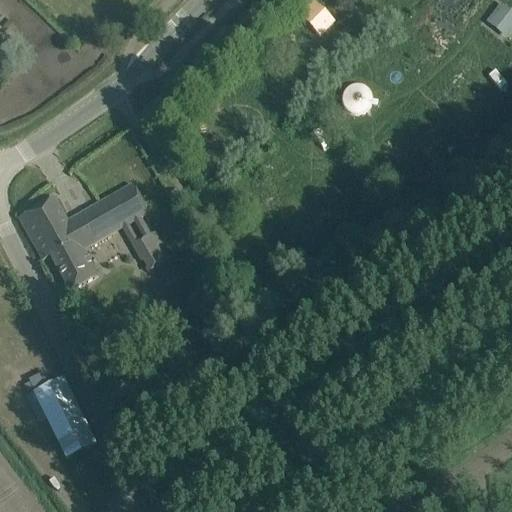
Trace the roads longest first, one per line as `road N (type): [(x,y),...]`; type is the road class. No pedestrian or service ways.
road 1 (unclassified): [(143,505),(0,215)]
road 2 (unclassified): [(0,175),(125,81),(202,0)]
